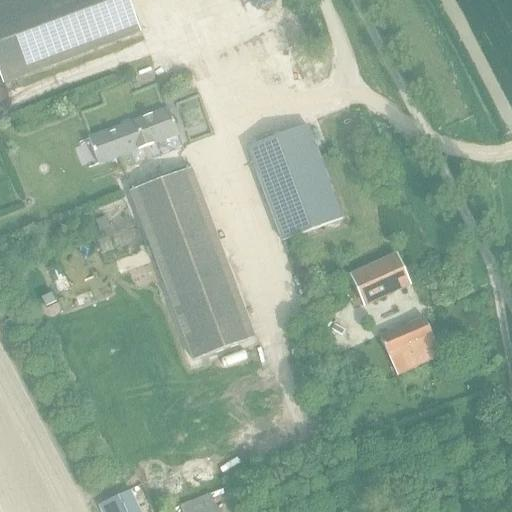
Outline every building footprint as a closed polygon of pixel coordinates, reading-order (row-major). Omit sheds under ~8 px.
[(127,0),(10,0),(0,4),(0,72),(4,83),(139,32),(127,0)] [(255,0),(255,7),(270,8),(271,0),(255,0)] [(166,108),(85,139),(96,166),(176,136),(166,108)] [(281,242),(341,219),(306,126),(246,148),(281,242)] [(189,170),(128,192),(191,362),(252,340),(189,170)] [(395,256),(351,276),(364,305),(408,285),(395,256)] [(327,282),(317,286),(320,293),(330,289),(327,282)] [(422,318),(377,340),(385,357),(386,357),(395,374),(438,353),(429,336),(430,335),(422,318)] [(132,511),(127,498),(112,504),(115,511),(132,511)]
